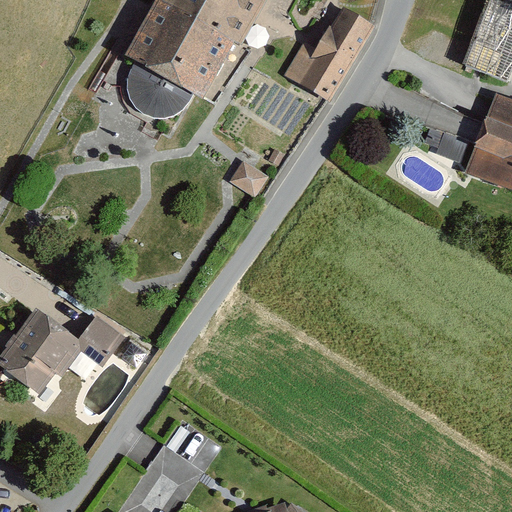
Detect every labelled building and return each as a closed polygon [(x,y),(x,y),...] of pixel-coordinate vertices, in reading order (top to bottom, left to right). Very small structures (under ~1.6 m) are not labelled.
[(273,0),(166,0),(126,62),(136,70),(132,81),(128,97),(142,117),(165,125),(186,116),(198,98),(211,106),(273,0)] [(511,3),(502,0),(494,0),(468,74),(511,89),(511,3)] [(382,31),(349,11),(318,62),(303,53),(287,79),(335,109),(382,31)] [(511,104),(501,100),(470,179),(511,195),(511,104)] [(270,182),(247,165),(234,183),(257,200),(270,182)] [(125,337),(95,315),(80,336),(36,303),(0,351),(0,369),(42,401),(81,349),(103,366),(125,337)] [(134,511),(177,511),(222,440),(182,415),(126,507),(134,511)]
